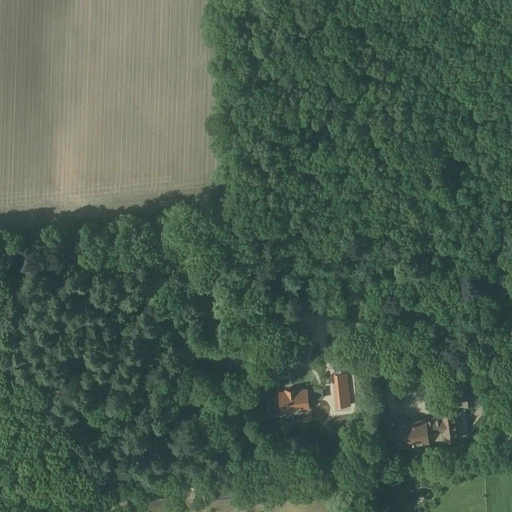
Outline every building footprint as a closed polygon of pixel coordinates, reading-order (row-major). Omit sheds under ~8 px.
[(490,258),(476,259),(477,292),(491,291),(490,258)] [(348,371),(336,371),(336,400),(349,400),(348,371)] [(297,389),(297,387),(284,388),(285,390),(278,391),(279,395),(268,396),(270,414),(283,413),(283,411),(298,409),(298,411),(308,410),(308,408),(309,408),(309,400),(323,398),(322,388),(308,390),(308,387),(297,389)] [(456,397),(458,411),(473,410),(471,395),(456,397)] [(428,432),(442,430),(440,417),(408,421),(408,418),(402,419),(402,420),(398,420),(399,427),(395,428),(391,431),(391,435),(396,438),(400,437),(401,442),(414,440),(414,442),(429,441),(428,432)] [(237,495),(276,490),(274,481),(204,490),(206,502),(237,498),(237,495)]
